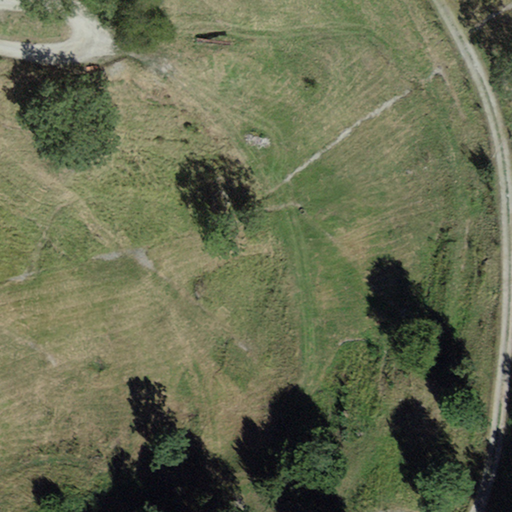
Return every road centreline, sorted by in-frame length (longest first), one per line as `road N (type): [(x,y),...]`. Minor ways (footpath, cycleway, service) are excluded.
road 1 (track): [(440,0),(489,98),(507,182),(503,383),(479,511)]
road 2 (track): [(0,0),(67,9),(85,35),(60,51),(0,46)]
